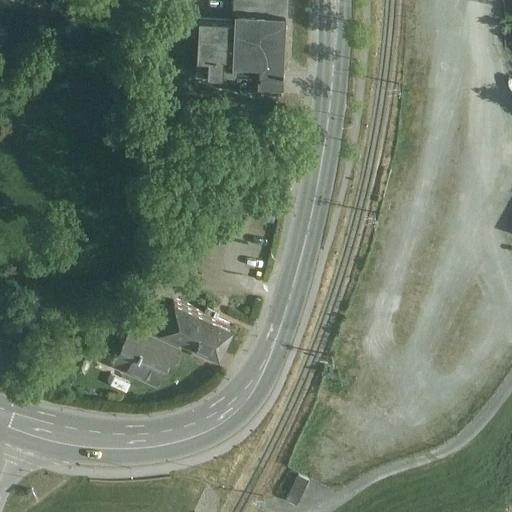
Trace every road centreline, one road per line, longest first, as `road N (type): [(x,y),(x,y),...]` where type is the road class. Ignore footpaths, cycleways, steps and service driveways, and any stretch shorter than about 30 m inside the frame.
road 1 (secondary): [(336,0),(312,221),(270,360),(245,403),(198,433),(146,445),(85,445),(0,422)]
road 2 (track): [(511,387),(480,429),(444,456),(373,480),(342,501),(316,504)]
